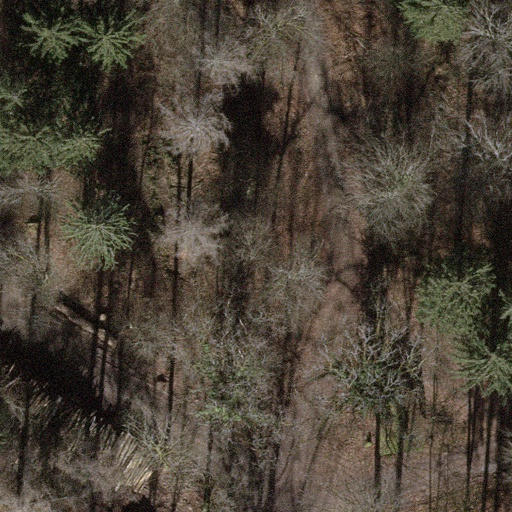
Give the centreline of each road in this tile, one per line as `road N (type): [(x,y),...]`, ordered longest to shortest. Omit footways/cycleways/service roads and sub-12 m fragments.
road 1 (track): [(291,0),(338,281),(278,511)]
road 2 (track): [(0,283),(284,487)]
road 3 (track): [(511,413),(338,281)]
road 4 (track): [(511,448),(348,511)]
